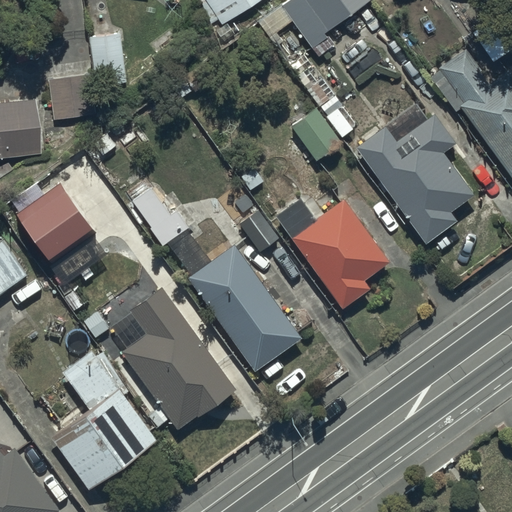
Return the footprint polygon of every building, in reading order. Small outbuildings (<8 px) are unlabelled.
[(220,19),(223,24),(260,0),(199,0),(214,22),(220,19)] [(287,0),(282,4),(320,57),(336,46),(327,33),(374,0),(287,0)] [(122,33),(91,35),(92,62),(124,60),(122,33)] [(467,47),(440,67),(465,103),(461,105),(511,177),(511,70),(490,85),(481,73),(483,71),(467,47)] [(51,78),(55,120),(97,115),(92,74),(51,78)] [(0,157),(43,154),(38,100),(0,103),(0,157)] [(318,106),(292,125),(318,162),(344,144),(318,106)] [(385,125),(355,147),(378,178),(375,180),(385,193),(389,191),(392,195),(389,197),(427,249),(434,244),(431,241),(458,221),(451,211),(475,194),(445,153),(456,144),(434,114),(419,125),(413,116),(396,129),(402,137),(397,141),(385,125)] [(88,154),(74,166),(93,189),(105,179),(90,161),(92,159),(88,154)] [(17,212),(50,259),(93,229),(59,182),(17,212)] [(222,243),(206,253),(168,197),(162,201),(152,186),(131,201),(162,245),(168,241),(192,278),(189,281),(255,373),(303,338),(235,245),(227,250),(222,243)] [(301,197),(277,215),(344,308),(372,288),(366,280),(391,263),(346,200),(317,221),(301,197)] [(259,209),(239,224),(260,252),(280,238),(259,209)] [(0,293),(27,275),(22,267),(26,264),(21,257),(24,255),(16,244),(10,249),(2,238),(0,239),(0,293)] [(128,350),(112,361),(158,426),(169,418),(176,429),(196,415),(197,418),(236,390),(163,288),(111,326),(128,350)] [(96,357),(92,350),(61,371),(89,411),(53,436),(91,490),(159,442),(149,427),(152,425),(102,353),(96,357)] [(0,511),(60,511),(61,511),(16,449),(5,456),(0,449),(0,511)]
